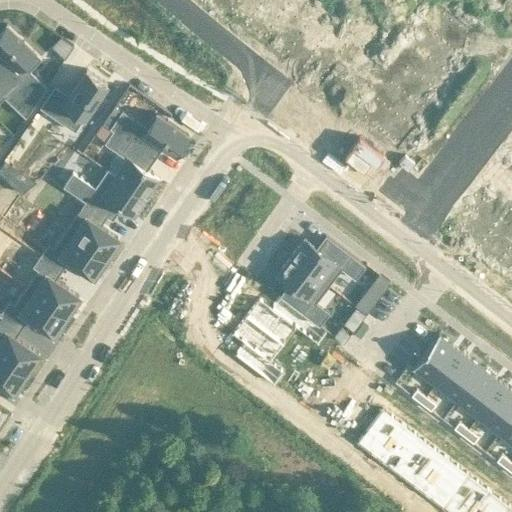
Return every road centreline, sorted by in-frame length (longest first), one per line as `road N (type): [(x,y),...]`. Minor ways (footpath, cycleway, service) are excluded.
road 1 (residential): [(0,493),(238,134)]
road 2 (residential): [(315,431),(193,340),(317,169)]
road 3 (residential): [(238,134),(34,0)]
road 4 (residential): [(315,431),(444,270)]
road 5 (residential): [(178,0),(275,82),(238,134)]
road 6 (residential): [(402,235),(511,96)]
road 7 (residential): [(421,511),(315,431)]
